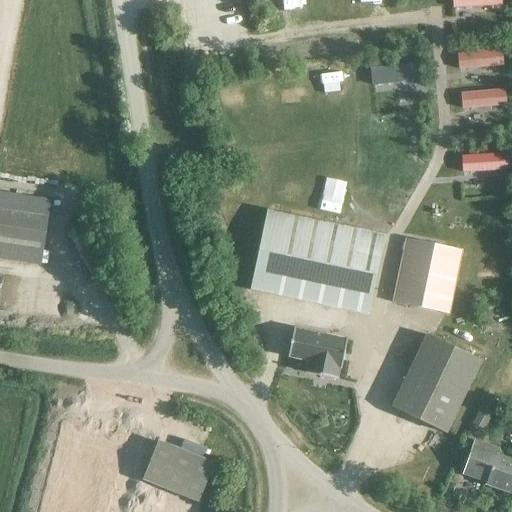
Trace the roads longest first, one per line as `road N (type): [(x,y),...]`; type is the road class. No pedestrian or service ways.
road 1 (unclassified): [(171,297),(119,0)]
road 2 (unclassified): [(0,358),(144,378)]
